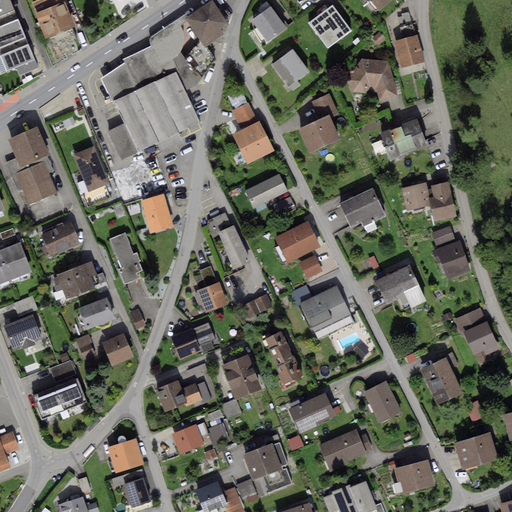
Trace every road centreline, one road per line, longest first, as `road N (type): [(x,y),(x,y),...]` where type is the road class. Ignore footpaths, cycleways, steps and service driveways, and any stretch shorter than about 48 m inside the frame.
road 1 (residential): [(463,501),(231,49)]
road 2 (residential): [(423,0),(476,254),(511,343)]
road 3 (residential): [(231,49),(177,283),(146,365)]
road 4 (residential): [(31,101),(146,365)]
road 5 (primary): [(160,15),(31,101)]
road 6 (residential): [(133,394),(170,511)]
